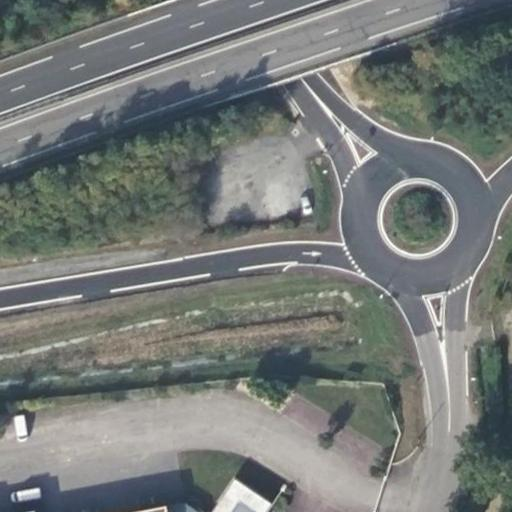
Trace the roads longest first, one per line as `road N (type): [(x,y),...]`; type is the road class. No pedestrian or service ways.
road 1 (trunk): [(0,149),(437,0)]
road 2 (trunk): [(0,302),(242,261),(371,253)]
road 3 (trunk): [(277,0),(0,96)]
road 4 (unclassified): [(436,278),(450,403),(443,479),(431,511)]
road 5 (secondary): [(240,0),(377,178)]
road 6 (secondary): [(480,204),(461,174),(427,159),(377,178)]
